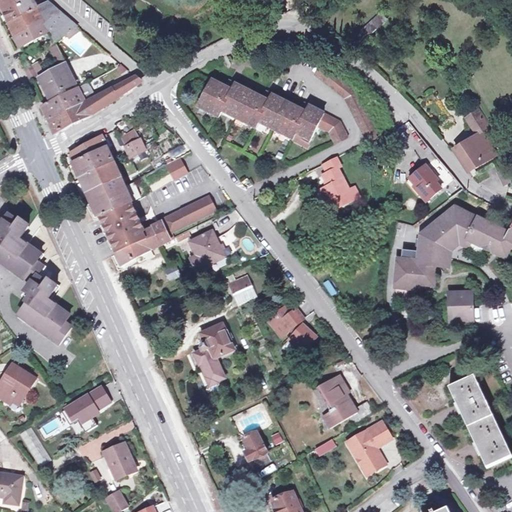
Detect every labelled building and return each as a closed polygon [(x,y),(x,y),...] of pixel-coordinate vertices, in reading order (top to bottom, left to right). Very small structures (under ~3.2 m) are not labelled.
[(0,0),(11,23),(37,8),(32,0),(0,0)] [(38,8),(51,32),(56,41),(67,33),(78,26),(49,1),(38,8)] [(23,48),(51,32),(38,8),(37,8),(11,23),(15,31),(20,41),(23,48)] [(391,23),(385,17),(362,37),(367,43),(391,23)] [(67,33),(70,37),(82,29),(78,26),(67,33)] [(53,46),(63,65),(64,65),(67,63),(57,44),(53,46)] [(34,65),(40,78),(46,75),(39,62),(34,65)] [(121,65),(117,67),(121,73),(129,68),(124,64),(121,65)] [(33,82),(40,78),(34,65),(32,67),(27,69),(33,82)] [(75,86),(64,65),(63,65),(54,70),(46,75),(40,78),(53,102),(68,95),(66,91),(75,86)] [(138,75),(98,96),(85,103),(75,108),(52,120),(58,133),(70,126),(82,120),(91,115),(94,113),(105,106),(122,95),(136,86),(142,80),(141,78),(138,75)] [(372,127),(373,126),(358,96),(352,88),(336,75),(328,85),(347,103),(367,144),(378,138),(372,127)] [(310,109),(307,115),(274,96),(271,103),(237,84),(233,91),(213,80),(201,103),(208,107),(207,110),(219,117),(223,110),(229,114),(230,111),(244,119),(243,121),(256,128),(259,123),(265,126),(266,124),(274,128),(281,132),(279,135),(293,142),(298,145),(300,142),(307,146),(317,130),(324,117),(310,109)] [(90,82),(68,95),(53,102),(46,107),(50,115),(52,120),(75,108),(85,103),(98,96),(90,82)] [(230,111),(229,114),(236,118),(234,122),(241,125),(243,121),(244,119),(230,111)] [(497,156),(483,136),(490,132),(478,114),(467,122),(477,138),(456,152),(471,174),(497,156)] [(340,125),(324,117),(317,130),(330,137),(334,148),(349,141),(340,125)] [(266,124),(265,126),(279,135),(281,132),(266,124)] [(124,141),(127,147),(141,141),(138,135),(124,141)] [(68,156),(72,164),(106,148),(102,139),(68,156)] [(143,145),(141,141),(127,147),(131,156),(145,150),(143,145)] [(113,163),(106,148),(72,164),(79,179),(113,163)] [(334,203),(339,213),(361,200),(356,190),(352,193),(341,172),(344,171),(338,160),(326,167),(331,177),(326,179),(332,189),(323,194),(329,206),(334,203)] [(180,162),(167,168),(174,183),(187,177),(180,162)] [(99,219),(132,203),(124,187),(114,164),(113,163),(79,179),(89,200),(90,201),(91,203),(99,219)] [(429,170),(413,183),(419,191),(418,192),(428,205),(444,192),(438,186),(441,184),(429,170)] [(511,170),(502,176),(507,187),(511,184),(511,170)] [(415,194),(418,192),(419,191),(413,183),(409,187),(415,194)] [(179,212),(186,227),(215,213),(208,199),(179,212)] [(132,203),(99,219),(103,228),(106,229),(107,231),(108,234),(106,235),(110,243),(112,242),(114,244),(115,247),(114,250),(116,255),(148,240),(145,232),(132,203)] [(412,293),(419,288),(435,289),(437,268),(454,269),(455,258),(456,253),(461,248),(482,257),(484,251),(510,263),(511,258),(511,231),(458,207),(423,236),(420,263),(399,262),(396,292),(412,293)] [(186,227),(179,212),(160,222),(161,223),(165,232),(168,238),(172,236),(172,234),(186,227)] [(23,220),(21,222),(11,215),(0,232),(9,237),(2,248),(0,246),(0,255),(3,257),(1,260),(17,271),(19,268),(29,275),(27,278),(35,283),(29,291),(37,297),(30,306),(29,305),(23,313),(31,319),(30,320),(45,331),(48,328),(58,335),(57,337),(62,341),(73,325),(67,321),(72,314),(64,308),(63,310),(57,306),(58,304),(55,301),(51,299),(59,287),(49,280),(48,282),(39,276),(46,266),(39,261),(44,255),(38,250),(36,253),(29,248),(31,244),(27,242),(23,239),(32,226),(23,220)] [(152,228),(152,229),(156,237),(156,236),(165,232),(161,223),(152,228)] [(152,229),(145,232),(148,240),(156,237),(152,229)] [(156,236),(156,237),(162,249),(162,250),(176,243),(172,236),(168,238),(165,232),(156,236)] [(216,236),(192,247),(205,273),(230,262),(216,236)] [(156,237),(148,240),(116,255),(122,268),(162,249),(156,237)] [(188,237),(181,240),(184,245),(190,242),(188,237)] [(329,297),(336,294),(330,280),(324,282),(329,297)] [(226,292),(230,301),(252,292),(248,282),(226,292)] [(252,292),(230,301),(233,310),(235,313),(257,304),(252,292)] [(455,327),(475,325),(473,297),(450,299),(451,315),(454,315),(455,327)] [(269,324),(282,340),(290,333),(294,338),(290,343),(303,355),(317,340),(301,325),(304,322),(297,313),(291,317),(286,311),(269,324)] [(218,364),(237,356),(233,349),(238,347),(233,337),(229,339),(225,330),(211,336),(210,334),(202,337),(206,348),(202,357),(195,360),(201,371),(204,370),(213,390),(226,384),(218,364)] [(35,379),(14,365),(0,386),(0,395),(11,403),(14,398),(20,401),(35,379)] [(451,391),(489,471),(511,460),(511,455),(476,379),(451,391)] [(333,432),(350,422),(355,429),(375,417),(367,405),(356,411),(351,404),(348,405),(346,402),(346,400),(351,397),(341,380),(321,392),(330,406),(332,405),(336,412),(331,416),(332,418),(326,421),(333,432)] [(111,400),(102,386),(63,410),(70,422),(80,416),(88,430),(98,423),(93,416),(100,411),(98,409),(111,400)] [(39,465),(53,457),(33,424),(19,432),(39,465)] [(383,425),(377,429),(387,445),(393,442),(383,425)] [(377,429),(348,446),(362,468),(366,470),(369,467),(374,475),(387,468),(381,457),(376,456),(377,451),(387,445),(377,429)] [(250,453),(246,455),(253,471),(271,463),(258,433),(244,440),(246,445),(250,453)] [(333,443),(317,452),(320,458),(336,448),(333,443)] [(118,479),(137,471),(125,445),(107,453),(118,479)] [(366,470),(362,468),(368,479),(374,475),(369,467),(366,470)] [(96,480),(102,478),(98,468),(91,471),(96,480)] [(21,476),(0,472),(0,494),(4,495),(3,499),(17,502),(21,476)] [(114,511),(116,511),(129,504),(120,489),(105,497),(114,511)] [(305,511),(307,511),(302,499),(297,501),(294,494),(275,504),(277,510),(272,511),(305,511)] [(165,511),(161,502),(139,511),(165,511)]
